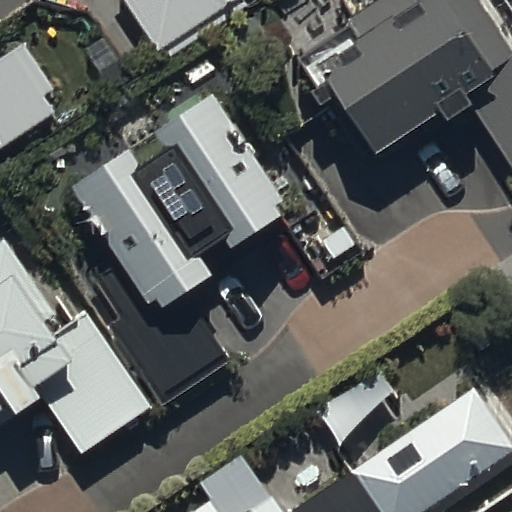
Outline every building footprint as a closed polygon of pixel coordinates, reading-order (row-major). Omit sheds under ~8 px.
[(126,0),(165,57),(248,1),(247,0),(126,0)] [(310,67),(315,75),(367,156),(431,115),(438,126),(466,108),(511,179),(511,48),(506,53),(471,0),(358,0),(339,13),(356,37),(310,67)] [(0,148),(54,112),(43,96),(52,89),(23,43),(0,58),(0,148)] [(222,81),(53,187),(97,256),(78,268),(106,311),(102,313),(155,396),(224,352),(192,301),(223,282),(214,268),(304,211),(222,81)] [(0,415),(6,411),(15,424),(43,405),(75,452),(149,403),(84,307),(61,322),(3,236),(0,237),(0,415)] [(211,511),(209,508),(202,511),(431,511),(511,458),(511,449),(474,394),(298,511),(280,511),(271,498),(250,511),(211,511)]
